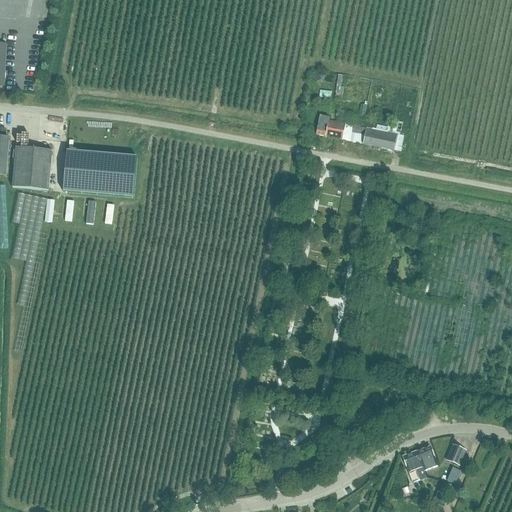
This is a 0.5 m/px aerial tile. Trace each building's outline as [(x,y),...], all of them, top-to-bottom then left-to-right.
[(317,74),(310,78),(313,85),(321,81),(317,74)] [(339,74),(335,97),(342,97),(344,86),(341,86),(342,75),(339,74)] [(319,117),(316,135),(350,142),(353,126),(353,125),(345,123),(345,125),(328,122),(329,119),(319,117)] [(393,129),(391,135),(399,136),(399,135),(400,136),(403,124),(394,122),(393,129)] [(353,126),(350,142),(365,145),(365,144),(368,129),(360,128),(354,126),(353,126)] [(391,135),(368,129),(365,144),(395,151),(399,136),(391,135)] [(0,176),(6,177),(10,139),(0,138),(0,176)] [(69,138),(69,149),(100,150),(101,140),(69,138)] [(13,189),(49,192),(53,152),(16,148),(13,189)] [(134,199),(137,159),(67,153),(63,193),(134,199)] [(53,194),(12,192),(11,208),(51,211),(53,194)] [(510,396),(511,385),(511,235),(437,219),(421,296),(376,287),(360,364),(510,396)] [(326,297),(327,288),(321,286),(319,295),(326,297)] [(398,417),(396,411),(385,415),(387,421),(398,417)] [(466,451),(454,446),(448,461),(460,466),(466,451)] [(438,467),(431,447),(418,452),(423,466),(425,472),(438,467)] [(428,479),(425,472),(423,466),(418,452),(403,458),(409,473),(417,470),(421,482),(428,479)] [(442,483),(439,489),(449,492),(452,486),(442,483)] [(441,511),(448,496),(437,492),(429,511),(441,511)]
